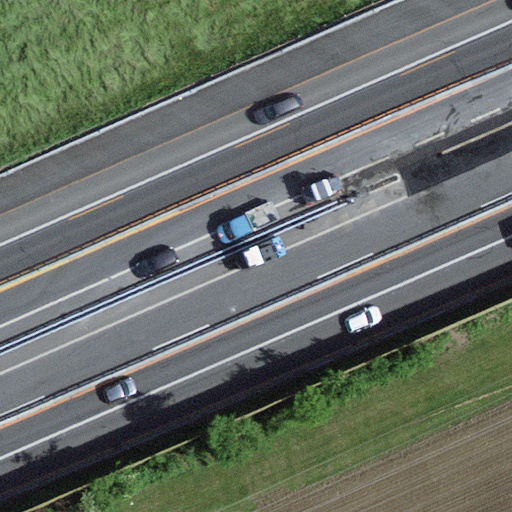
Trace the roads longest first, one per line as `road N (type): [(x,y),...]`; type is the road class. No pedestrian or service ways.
road 1 (motorway): [(511,61),(0,287)]
road 2 (motorway): [(0,424),(511,205)]
